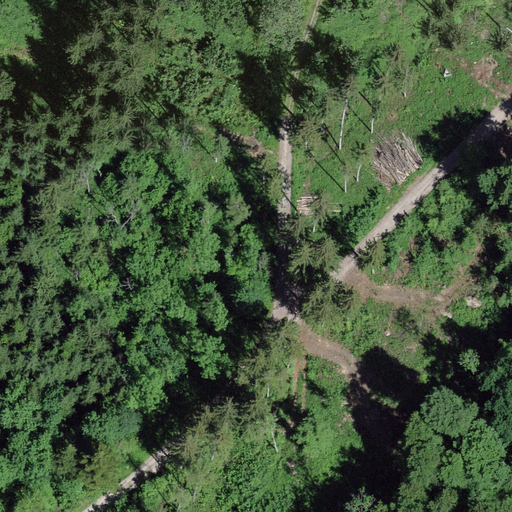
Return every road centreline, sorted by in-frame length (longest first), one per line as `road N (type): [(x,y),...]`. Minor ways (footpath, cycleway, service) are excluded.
road 1 (track): [(511,106),(326,279),(272,313),(198,403),(77,511)]
road 2 (track): [(272,313),(287,108),(316,0)]
